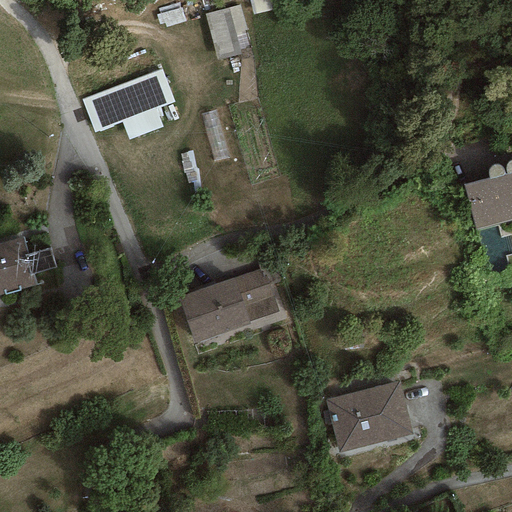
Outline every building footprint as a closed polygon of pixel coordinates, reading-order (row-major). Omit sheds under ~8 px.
[(239,8),(206,17),(218,61),(238,55),(233,38),(246,34),(239,8)] [(160,72),(83,101),(95,133),(121,123),(128,142),(161,129),(154,111),(172,104),(160,72)] [(488,182),(489,185),(464,192),(475,231),(511,221),(511,169),(511,170),(509,171),(507,173),(506,175),(505,177),(506,180),(503,180),(503,178),(501,176),(499,175),(496,175),(494,175),(492,176),(490,178),(489,180),(488,182)] [(0,288),(31,278),(28,268),(54,260),(49,244),(23,252),(18,236),(0,241),(0,288)] [(261,266),(182,292),(195,332),(275,306),(267,281),(278,277),(271,254),(258,259),(261,266)] [(399,381),(325,400),(338,454),(412,435),(399,381)]
